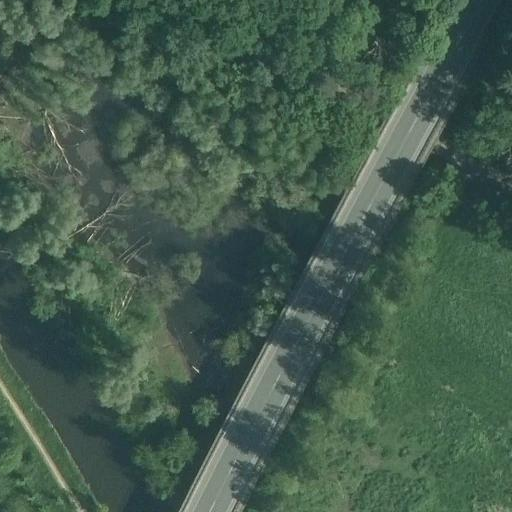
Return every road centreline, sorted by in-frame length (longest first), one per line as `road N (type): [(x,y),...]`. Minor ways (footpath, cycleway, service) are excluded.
road 1 (primary): [(484,0),(324,277),(206,511)]
road 2 (track): [(511,188),(178,0)]
